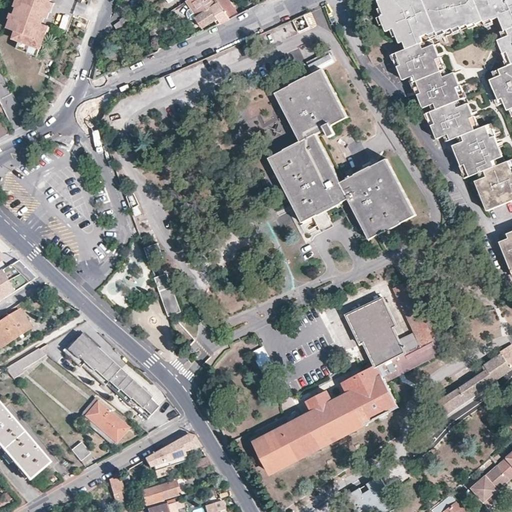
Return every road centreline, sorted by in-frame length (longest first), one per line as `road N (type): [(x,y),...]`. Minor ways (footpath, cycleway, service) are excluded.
road 1 (residential): [(197,420),(166,377),(0,227)]
road 2 (residential): [(77,98),(173,61),(289,0)]
road 3 (residential): [(66,118),(97,149),(124,223),(117,259),(103,275),(88,269),(82,250)]
road 4 (residential): [(197,420),(31,511)]
